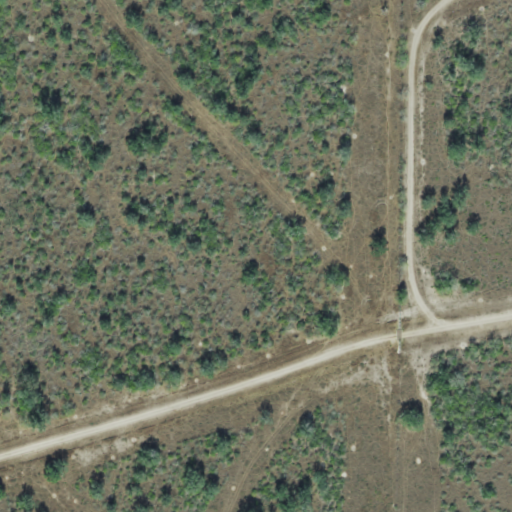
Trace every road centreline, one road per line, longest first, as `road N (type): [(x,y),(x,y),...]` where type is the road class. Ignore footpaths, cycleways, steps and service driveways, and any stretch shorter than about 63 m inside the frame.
road 1 (track): [(0,448),(279,384),(400,341),(511,318)]
road 2 (track): [(279,384),(235,511)]
